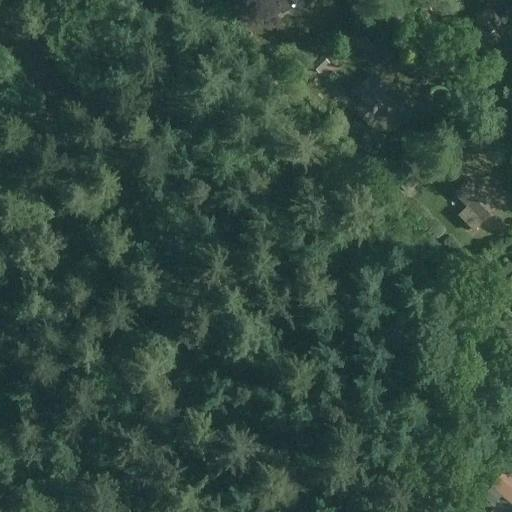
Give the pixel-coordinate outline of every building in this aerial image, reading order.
[(298,0),(268,0),(273,5),(270,7),(280,17),(298,0)] [(470,17),(456,29),(469,43),(472,40),(485,54),(501,40),(493,31),(502,23),(488,7),(473,20),(470,17)] [(329,64),(322,57),(312,67),(318,74),(329,64)] [(362,102),(353,110),(369,127),(377,118),(382,123),(397,108),(368,78),(353,93),(362,102)] [(408,195),(418,186),(411,179),(402,189),(408,195)] [(468,179),(452,194),(466,207),(457,216),(473,232),(497,208),(468,179)] [(478,264),(471,256),(464,262),(470,270),(478,264)] [(502,475),(492,488),(511,504),(511,503),(511,464),(502,475)]
